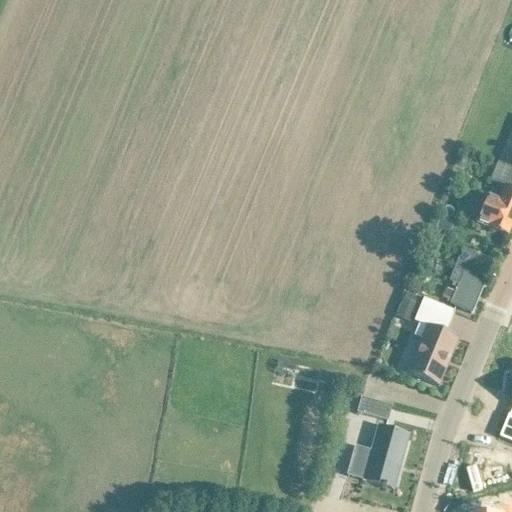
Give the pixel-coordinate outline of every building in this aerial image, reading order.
[(511,180),(511,169),(499,164),(495,173),(511,180)] [(511,191),(511,189),(511,180),(495,173),(491,184),(505,189),(511,191)] [(511,225),(511,191),(505,190),(499,204),(488,199),(477,225),(488,230),(507,238),(511,225)] [(477,258),(462,251),(449,284),(458,287),(450,307),(470,316),(484,282),(470,276),(477,258)] [(404,374),(438,389),(458,341),(445,334),(452,313),(421,301),(412,323),(418,325),(414,338),(419,340),(404,374)] [(387,423),(391,409),(361,400),(357,415),(387,423)] [(507,434),(501,447),(511,451),(511,418),(506,433),(507,434)] [(418,440),(421,430),(391,422),(388,431),(418,440)] [(393,492),(400,466),(408,438),(378,429),(363,483),(382,488),(381,490),(385,491),(386,490),(393,492)] [(511,471),(493,464),(482,493),(482,494),(509,486),(509,485),(511,477),(511,471)]
